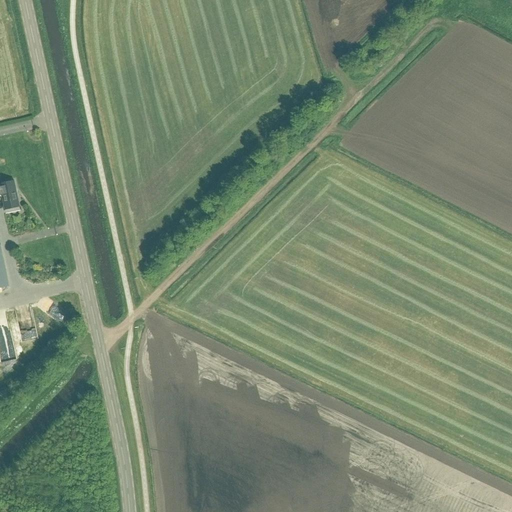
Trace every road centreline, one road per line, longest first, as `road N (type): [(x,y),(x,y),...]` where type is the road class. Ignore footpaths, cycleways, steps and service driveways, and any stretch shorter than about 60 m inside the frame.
road 1 (primary): [(128,511),(25,0)]
road 2 (track): [(130,320),(452,0)]
road 3 (track): [(0,437),(90,351)]
